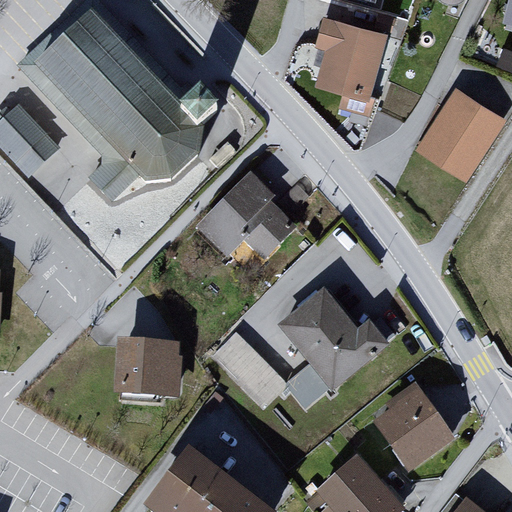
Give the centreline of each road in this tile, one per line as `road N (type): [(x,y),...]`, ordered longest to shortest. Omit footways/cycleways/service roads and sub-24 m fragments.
road 1 (residential): [(511,422),(361,186),(185,0)]
road 2 (unknown): [(0,195),(108,298)]
